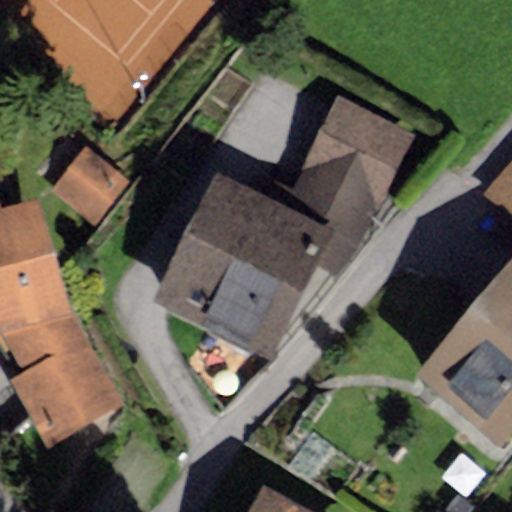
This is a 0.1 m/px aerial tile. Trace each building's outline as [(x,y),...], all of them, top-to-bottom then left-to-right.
[(214,168),(149,301),(270,360),(315,269),(338,280),(410,132),(338,98),(293,192),(268,180),(262,191),(214,168)] [(87,150),(53,190),(93,223),(127,183),(87,150)] [(511,159),(483,193),(511,218),(511,159)] [(0,331),(22,371),(9,379),(46,448),(121,404),(71,313),(37,198),(0,207),(0,206),(0,331)] [(511,257),(414,372),(500,444),(511,429),(511,257)] [(312,511),(262,485),(248,511),(312,511)]
